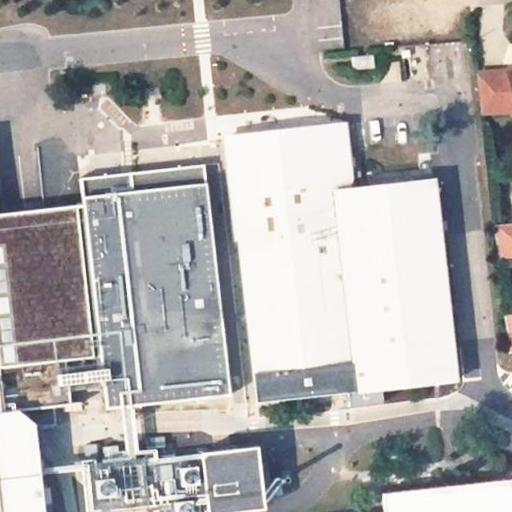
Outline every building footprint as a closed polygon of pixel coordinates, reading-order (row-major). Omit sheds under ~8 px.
[(376,57),(353,59),(354,72),(376,70),(376,57)] [(482,95),(511,91),(511,81),(511,76),(480,75),(482,95)] [(511,75),(511,76),(511,81),(511,91),(482,95),(484,114),(511,115),(511,75)] [(223,139),(232,225),(252,375),(255,403),(346,394),(347,407),(382,404),(382,401),(411,398),(410,387),(454,382),(433,181),(350,190),(343,126),(223,139)] [(231,392),(207,188),(0,212),(0,331),(4,366),(56,359),(60,391),(110,385),(113,406),(231,392)] [(511,222),(495,224),(498,256),(511,254),(511,222)] [(4,366),(0,331),(0,511),(51,511),(41,422),(25,410),(8,410),(4,366)] [(157,463),(85,471),(89,511),(158,504),(191,500),(191,511),(213,511),(275,505),(268,446),(178,456),(177,450),(156,453),(157,463)] [(511,511),(511,488),(506,490),(505,484),(499,484),(443,491),(384,496),(385,511),(511,511)] [(191,511),(191,500),(158,504),(158,511),(191,511)]
